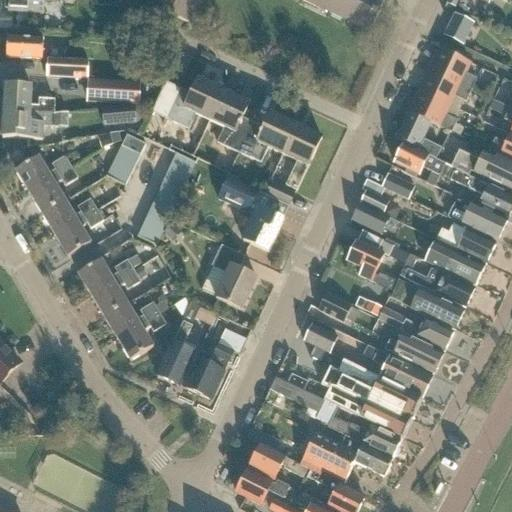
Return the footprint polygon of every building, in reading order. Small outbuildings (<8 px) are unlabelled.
[(5,0),(5,11),(9,11),(9,14),(43,15),(44,1),(66,2),(66,0),(5,0)] [(159,0),(155,9),(174,18),(189,25),(197,10),(192,7),(195,0),(159,0)] [(301,0),(301,2),(317,9),(319,4),(331,10),(329,15),(345,22),(347,17),(359,23),(357,28),(370,34),(379,14),(386,0),(301,0)] [(455,9),(459,1),(457,0),(447,0),(446,4),(455,9)] [(453,15),(443,36),(461,45),(472,24),(453,15)] [(7,39),(6,60),(42,62),(43,41),(7,39)] [(439,50),(429,72),(470,92),(476,80),(465,75),(470,65),(439,50)] [(46,79),(87,82),(88,65),(47,62),(46,79)] [(429,72),(419,93),(449,108),(453,98),(464,104),(470,92),(429,72)] [(88,81),(87,105),(140,108),(141,84),(88,81)] [(196,116),(210,123),(224,94),(198,82),(191,96),(166,85),(152,114),(189,132),(196,116)] [(5,88),(3,115),(54,117),(55,104),(39,104),(39,110),(31,110),(32,90),(5,88)] [(419,93),(409,115),(431,126),(449,135),(455,122),(444,117),(449,108),(419,93)] [(249,106),(224,94),(210,123),(225,130),(217,145),(239,155),(253,125),(242,120),(249,106)] [(135,107),(102,111),(104,129),(136,125),(135,107)] [(511,138),(511,112),(508,110),(502,122),(511,126),(511,129),(509,136),(509,137),(511,138)] [(54,117),(3,115),(2,141),(42,143),(43,130),(53,130),(53,129),(54,117)] [(69,129),(69,115),(54,117),(53,129),(69,129)] [(264,130),(253,125),(239,155),(239,156),(260,166),(268,150),(283,157),(297,128),(271,115),(264,130)] [(408,116),(396,141),(418,151),(430,126),(408,116)] [(297,128),(283,157),(298,164),(286,188),(297,193),(323,140),(297,128)] [(511,138),(509,137),(509,136),(499,131),(494,141),(493,142),(483,137),(478,146),(488,151),(487,153),(511,165),(511,138)] [(111,136),(109,136),(112,146),(121,143),(119,134),(111,136)] [(109,136),(99,140),(102,149),(112,146),(109,136)] [(126,138),(121,148),(141,158),(146,147),(126,138)] [(424,142),(419,152),(437,161),(441,150),(424,142)] [(404,147),(394,166),(420,178),(425,166),(428,168),(426,171),(440,178),(446,166),(439,162),(438,164),(404,147)] [(136,168),(141,158),(121,148),(116,159),(136,168)] [(176,155),(171,165),(191,174),(195,164),(176,155)] [(458,156),(452,170),(468,178),(470,174),(511,193),(511,170),(483,156),(479,166),(458,156)] [(131,179),(136,168),(116,159),(111,169),(131,179)] [(29,196),(71,171),(64,160),(52,168),(55,172),(48,176),(38,161),(16,174),(29,196)] [(171,165),(166,176),(186,184),(191,174),(171,165)] [(447,168),(443,177),(485,198),(480,208),(507,221),(511,211),(511,201),(458,175),(458,174),(447,168)] [(126,189),(131,179),(111,169),(106,180),(126,189)] [(42,217),(65,203),(56,188),(62,184),(65,188),(77,181),(71,171),(29,196),(42,217)] [(186,185),(166,176),(162,186),(181,195),(186,185)] [(388,176),(382,189),(409,202),(415,189),(388,176)] [(289,208),(266,197),(229,180),(219,201),(254,218),(243,243),(268,254),(289,208)] [(181,195),(181,196),(191,201),(197,189),(186,184),(186,185),(181,195)] [(266,197),(289,208),(290,209),(296,197),(272,185),(266,197)] [(181,195),(162,186),(157,197),(176,206),(181,196),(181,195)] [(383,216),(389,205),(366,193),(361,205),(383,216)] [(176,206),(157,197),(152,208),(171,217),(176,206)] [(507,223),(471,206),(458,200),(449,220),(497,244),(507,223)] [(74,219),(65,203),(42,217),(55,238),(96,213),(91,203),(79,210),(81,215),(74,219)] [(401,210),(391,205),(385,216),(396,221),(401,210)] [(355,218),(352,222),(381,236),(389,221),(360,207),(355,218)] [(152,208),(147,218),(167,227),(171,217),(152,208)] [(103,224),(96,213),(55,238),(68,259),(90,246),(82,231),(89,227),(91,231),(103,224)] [(164,233),(167,227),(147,218),(142,229),(162,238),(164,233)] [(396,223),(391,236),(397,238),(402,226),(396,223)] [(174,225),(164,233),(172,243),(182,234),(174,225)] [(494,248),(466,235),(453,228),(449,236),(442,232),(437,243),(486,266),(494,248)] [(157,248),(162,238),(142,229),(138,239),(157,248)] [(356,245),(347,264),(363,271),(360,278),(391,292),(395,282),(379,275),(378,277),(375,276),(384,257),(389,259),(394,249),(363,233),(357,245),(356,245)] [(433,246),(426,263),(476,287),(484,270),(433,246)] [(213,268),(202,292),(217,299),(216,301),(242,312),(257,279),(239,272),(245,259),(221,248),(212,267),(213,268)] [(394,249),(389,259),(406,266),(410,256),(394,249)] [(474,291),(444,277),(435,273),(431,273),(427,280),(412,273),(418,260),(410,256),(406,266),(401,278),(436,295),(465,309),(474,291)] [(79,278),(93,299),(134,273),(132,271),(142,265),(138,257),(127,263),(128,265),(117,272),(119,276),(111,280),(101,264),(79,278)] [(106,320),(128,306),(119,292),(126,288),(129,293),(141,285),(139,282),(148,276),(143,268),(93,299),(106,320)] [(401,304),(408,286),(399,282),(391,300),(401,304)] [(464,313),(432,298),(419,292),(411,310),(455,331),(464,313)] [(360,314),(352,309),(327,297),(319,312),(344,325),(347,321),(355,325),(360,314)] [(186,300),(175,308),(184,321),(190,306),(186,300)] [(365,301),(361,310),(378,319),(383,309),(365,301)] [(138,323),(128,306),(106,320),(119,341),(160,315),(160,316),(169,311),(164,303),(155,308),(154,306),(142,314),(145,319),(138,323)] [(182,349),(192,328),(201,309),(192,305),(185,320),(159,378),(179,387),(194,354),(182,349)] [(384,309),(378,322),(400,333),(401,332),(444,354),(453,336),(424,322),(420,329),(406,322),(406,320),(384,309)] [(160,315),(119,341),(132,363),(154,349),(145,335),(152,330),(155,335),(167,327),(160,316),(160,315)] [(310,328),(302,344),(317,351),(328,356),(336,340),(310,328)] [(197,361),(184,389),(212,402),(227,369),(223,368),(224,365),(228,367),(234,355),(239,357),(247,342),(226,332),(209,367),(197,361)] [(390,341),(385,352),(434,376),(442,357),(402,338),(398,345),(390,341)] [(0,346),(0,384),(19,365),(0,346)] [(368,348),(364,358),(373,363),(378,352),(368,348)] [(317,351),(313,360),(324,365),(328,356),(317,351)] [(378,379),(423,400),(433,379),(378,352),(373,363),(383,369),(378,379)] [(423,400),(378,379),(342,362),(337,374),(329,370),(321,388),(329,392),(324,403),(333,407),(338,409),(402,441),(423,400)] [(287,385),(303,393),(306,385),(291,378),(287,385)] [(338,409),(333,407),(324,403),(303,393),(287,385),(287,387),(275,381),(269,393),(318,417),(316,421),(329,428),(338,409)] [(268,437),(262,448),(307,470),(316,475),(320,477),(321,474),(342,484),(344,485),(354,465),(357,457),(340,450),(316,438),(319,432),(298,421),(288,441),(282,444),(268,437)] [(262,448),(268,437),(251,429),(246,440),(261,447),(262,448)] [(346,438),(345,439),(392,462),(394,458),(397,456),(399,451),(399,448),(401,444),(370,429),(367,436),(356,430),(354,433),(346,429),(345,430),(342,437),(346,438)] [(383,479),(392,462),(345,439),(340,450),(357,457),(354,465),(383,479)] [(262,448),(261,447),(249,469),(273,481),(280,468),(302,480),(307,470),(262,448)] [(248,473),(237,494),(260,507),(268,492),(284,501),(290,489),(278,483),(275,486),(272,484),(271,485),(248,473)] [(340,488),(342,484),(321,474),(320,477),(316,475),(313,482),(327,489),(324,495),(332,500),(328,509),(333,511),(358,511),(364,500),(340,488)] [(305,511),(296,511),(291,509),(289,511),(324,511),(322,511),(324,507),(302,496),(297,505),(306,510),(305,511)] [(270,511),(289,511),(291,509),(276,501),(270,511)]
